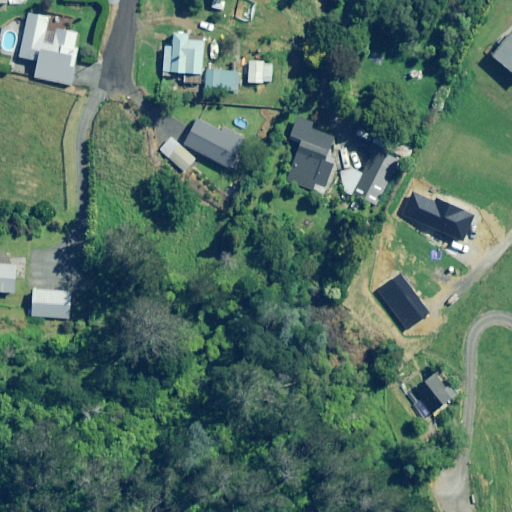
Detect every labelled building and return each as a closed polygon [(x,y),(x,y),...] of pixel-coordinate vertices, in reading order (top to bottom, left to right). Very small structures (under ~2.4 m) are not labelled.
[(75,48),(78,34),(56,30),(53,46),(43,44),(48,22),(26,18),(19,58),(37,61),(33,78),(72,85),(78,49),(75,48)] [(511,31),(491,56),(511,73),(511,31)] [(163,48),(162,75),(162,79),(172,79),(172,74),(182,74),(182,83),(183,83),(200,84),(202,37),(171,35),(171,48),(163,48)] [(220,71),(207,70),(207,88),(220,88),(220,71)] [(511,93),(511,92),(503,101),(511,109),(511,93)] [(314,122),(298,116),(289,140),(300,144),(286,182),(310,190),(320,162),(323,164),(333,137),(311,129),(314,122)] [(221,132),(198,120),(184,145),(237,174),(244,161),(236,157),(245,140),(223,128),(221,132)] [(196,160),(172,139),(160,152),(184,173),(196,160)] [(413,150),(397,142),(392,154),(408,161),(413,150)] [(361,174),(352,194),(377,207),(396,170),(370,157),(361,174)] [(352,194),(361,174),(350,169),(342,171),(340,174),(343,193),(351,197),(352,194)] [(16,267),(0,265),(0,293),(13,294),(16,267)] [(71,293),(31,290),(29,317),(69,319),(71,293)] [(454,397),(434,373),(411,392),(432,416),(454,397)]
